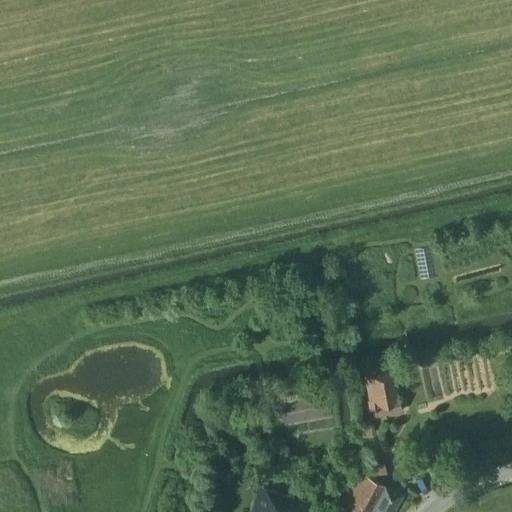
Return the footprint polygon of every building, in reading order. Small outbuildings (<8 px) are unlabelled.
[(403,411),(394,368),(364,374),(369,399),(374,398),(378,416),(403,411)] [(283,432),(327,430),(326,410),(315,410),(313,386),(281,388),(283,432)] [(228,423),(214,419),(210,431),(225,435),(228,423)] [(373,422),(360,424),(362,435),(375,433),(373,422)] [(391,511),(402,494),(360,472),(338,511),(391,511)] [(305,511),(309,501),(257,485),(248,511),(305,511)]
